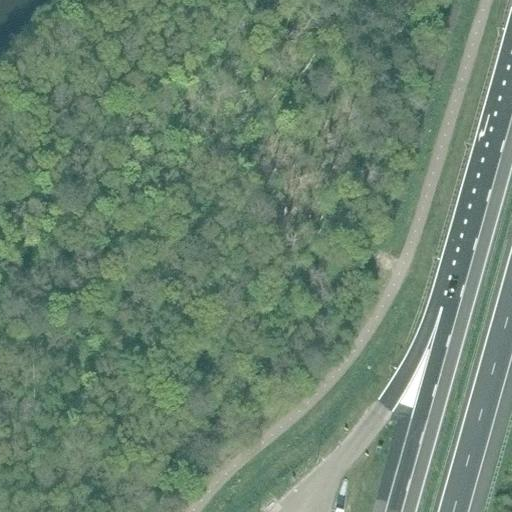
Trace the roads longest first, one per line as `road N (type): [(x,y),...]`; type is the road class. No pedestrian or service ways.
road 1 (motorway): [(454,511),(511,308)]
road 2 (motorway): [(458,308),(402,511)]
road 3 (motorway): [(458,308),(391,405),(331,471)]
road 4 (motorway): [(511,118),(458,308)]
